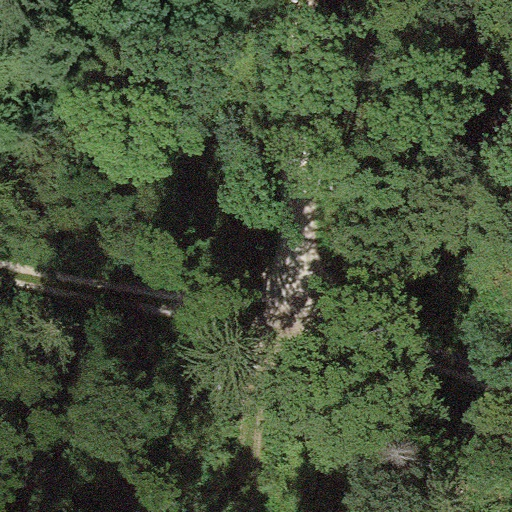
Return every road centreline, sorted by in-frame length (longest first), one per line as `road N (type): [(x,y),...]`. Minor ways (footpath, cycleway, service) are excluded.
road 1 (track): [(0,268),(301,324),(511,396)]
road 2 (track): [(301,324),(312,0)]
